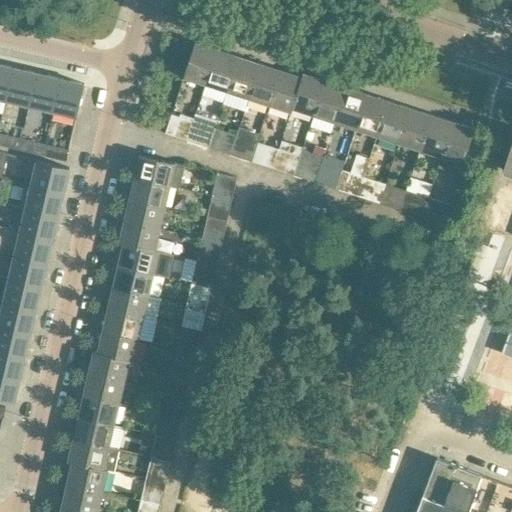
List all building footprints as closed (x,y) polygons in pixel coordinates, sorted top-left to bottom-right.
[(184,77),(206,84),(218,49),(195,42),(184,77)] [(206,84),(227,91),(239,56),(218,49),(206,84)] [(227,91),(249,98),(260,63),(239,56),(227,91)] [(13,67),(0,63),(0,98),(5,100),(13,67)] [(281,70),(260,63),(249,98),(269,105),(281,70)] [(37,72),(13,67),(5,100),(29,106),(37,72)] [(269,105),(291,112),(303,73),(303,72),(302,76),(281,70),(269,105)] [(61,78),(37,72),(29,106),(53,111),(61,78)] [(325,80),(303,73),(291,112),(292,112),(293,108),(313,115),(325,80)] [(84,83),(61,78),(53,111),(77,117),(84,83)] [(313,115),(335,122),(346,87),(325,80),(313,115)] [(335,122),(356,128),(367,93),(346,87),(335,122)] [(356,128),(377,135),(389,100),(367,93),(356,128)] [(377,135),(399,142),(410,107),(389,100),(377,135)] [(399,142),(420,149),(431,114),(410,107),(399,142)] [(179,116),(172,114),(165,133),(187,140),(195,118),(180,113),(179,116)] [(195,118),(187,140),(208,147),(215,128),(217,120),(196,113),(195,118)] [(420,149),(441,156),(453,121),(431,114),(420,149)] [(474,128),(453,121),(441,156),(438,167),(459,174),(474,128)] [(230,154),(251,161),(257,142),(260,134),(239,127),(237,135),(230,154)] [(237,135),(215,128),(208,147),(230,154),(237,135)] [(0,144),(19,149),(21,138),(0,133),(0,144)] [(43,155),(45,144),(21,138),(19,149),(43,155)] [(279,149),(272,168),(293,175),(302,148),(281,141),(279,149)] [(511,141),(503,170),(504,170),(505,168),(511,169),(511,141)] [(257,142),(251,161),(272,168),(279,149),(257,142)] [(66,161),(69,150),(45,144),(43,155),(66,161)] [(302,148),(293,175),(315,182),(322,163),(323,159),(311,155),(302,148)] [(185,165),(140,154),(134,177),(170,185),(179,187),(185,165)] [(70,167),(37,160),(31,183),(64,191),(70,167)] [(334,167),(328,186),(336,189),(342,169),(334,167)] [(342,169),(336,189),(344,191),(351,172),(342,169)] [(212,195),(232,200),(237,177),(217,172),(212,195)] [(134,177),(129,198),(165,207),(170,185),(134,177)] [(377,180),(370,200),(379,202),(385,183),(377,180)] [(58,215),(64,191),(31,183),(25,207),(58,215)] [(385,183),(379,202),(388,205),(394,186),(385,183)] [(400,209),(421,216),(428,197),(406,190),(400,209)] [(212,195),(210,204),(230,208),(232,200),(212,195)] [(421,216),(443,223),(450,204),(428,197),(421,216)] [(165,207),(129,198),(124,220),(160,229),(165,207)] [(53,238),(58,215),(25,207),(20,230),(53,238)] [(202,239),(222,243),(227,221),(207,217),(202,239)] [(119,243),(123,244),(160,229),(124,220),(119,243)] [(7,227),(2,251),(14,254),(47,262),(53,238),(20,230),(7,227)] [(488,245),(492,234),(483,231),(479,243),(488,245)] [(197,261),(216,265),(222,243),(202,239),(197,261)] [(123,244),(118,264),(153,273),(168,276),(173,255),(155,251),(123,244)] [(42,285),(47,262),(14,254),(9,277),(42,285)] [(192,282),(211,286),(216,265),(197,261),(192,282)] [(118,264),(113,287),(147,295),(153,273),(118,264)] [(36,309),(42,285),(9,277),(3,301),(36,309)] [(187,304),(206,309),(211,286),(192,282),(187,304)] [(161,298),(147,295),(113,287),(108,308),(142,317),(156,320),(161,298)] [(0,325),(31,332),(36,309),(3,301),(0,314),(0,325)] [(108,308),(103,330),(137,338),(142,317),(108,308)] [(184,317),(182,326),(201,330),(203,322),(184,317)] [(511,323),(501,353),(511,356),(511,323)] [(0,350),(25,356),(31,332),(0,325),(0,350)] [(177,347),(196,352),(201,330),(182,326),(177,347)] [(137,338),(103,330),(98,351),(94,351),(93,352),(128,360),(132,361),(137,338)] [(171,370),(191,374),(196,352),(177,347),(171,370)] [(0,374),(20,380),(25,356),(0,350),(0,374)] [(93,352),(88,373),(123,382),(128,360),(93,352)] [(166,392),(186,396),(191,374),(171,370),(166,392)] [(123,382),(88,373),(83,395),(118,403),(123,382)] [(0,399),(14,403),(20,380),(0,374),(0,399)] [(161,414),(181,418),(186,396),(166,392),(161,414)] [(83,395),(78,418),(113,426),(118,403),(83,395)] [(160,413),(163,404),(151,402),(149,411),(160,413)] [(161,414),(159,422),(179,427),(181,418),(161,414)] [(113,426),(78,418),(73,439),(108,447),(113,426)] [(72,462),(108,470),(113,471),(118,450),(108,447),(73,439),(68,461),(72,462)] [(153,449),(151,458),(170,462),(172,453),(153,449)] [(511,511),(511,485),(436,457),(422,495),(468,511),(511,511)] [(146,479),(165,484),(170,462),(151,458),(146,479)] [(67,483),(102,492),(108,470),(72,462),(67,483)] [(67,483),(62,505),(91,511),(97,511),(102,492),(67,483)] [(143,492),(141,501),(160,505),(162,497),(143,492)] [(468,511),(422,495),(421,498),(415,511),(468,511)] [(141,501),(139,509),(149,511),(158,511),(160,505),(141,501)]
